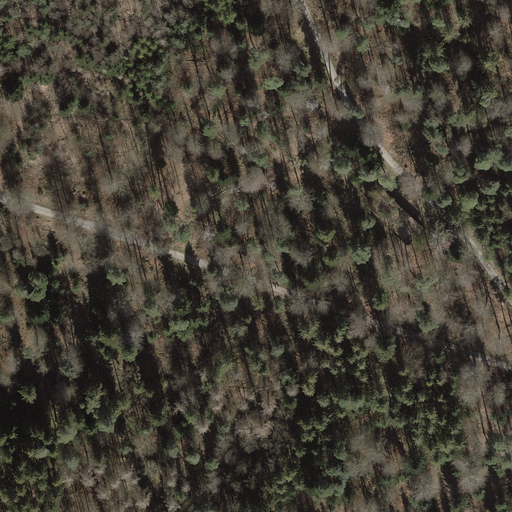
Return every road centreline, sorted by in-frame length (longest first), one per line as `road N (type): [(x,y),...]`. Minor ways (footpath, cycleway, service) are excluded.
road 1 (track): [(0,198),(511,370)]
road 2 (track): [(300,0),(358,118),(511,305)]
